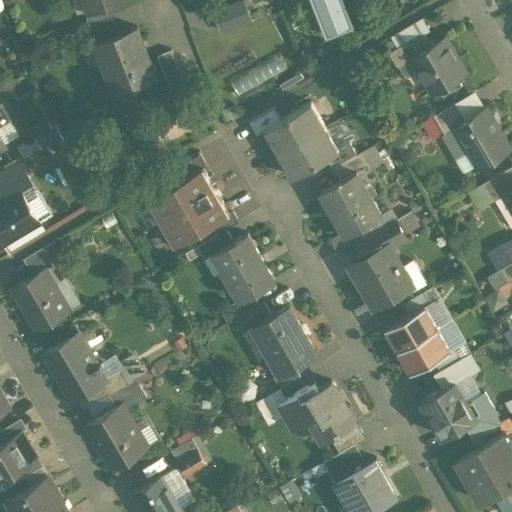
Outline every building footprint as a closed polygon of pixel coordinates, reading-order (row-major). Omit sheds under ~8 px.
[(86,0),(90,8),(112,0),(86,0)] [(354,22),(344,0),(312,0),(326,33),(354,22)] [(111,14),(91,21),(97,39),(117,32),(111,14)] [(97,39),(96,40),(115,89),(155,74),(136,25),(117,32),(97,39)] [(419,32),(388,50),(397,64),(411,56),(410,55),(427,45),(419,32)] [(427,45),(410,55),(411,56),(432,91),(466,71),(445,35),(427,45)] [(172,49),(158,53),(168,81),(181,76),(172,49)] [(281,49),(231,75),(240,92),(290,66),(281,49)] [(280,118),(265,127),(278,151),(325,124),(311,100),(280,118)] [(455,100),(433,113),(444,131),(454,126),(453,124),(465,117),(455,100)] [(510,145),(487,105),(465,117),(453,124),(454,126),(477,164),(510,145)] [(274,106),(249,120),(256,132),(265,127),(280,118),(274,106)] [(0,146),(5,144),(4,141),(18,133),(5,112),(0,115),(0,146)] [(325,124),(278,151),(291,173),(325,154),(338,146),(325,124)] [(56,126),(38,137),(43,146),(61,136),(56,126)] [(338,146),(325,154),(332,166),(357,152),(349,139),(338,146)] [(200,152),(179,165),(184,175),(202,164),(203,165),(207,163),(199,150),(198,150),(200,152)] [(357,152),(332,166),(339,178),(357,168),(357,169),(367,163),(360,151),(357,152)] [(511,163),(482,181),(492,199),(503,192),(502,191),(511,185),(511,163)] [(184,175),(147,196),(174,243),(211,222),(229,211),(203,165),(202,164),(184,175)] [(339,178),(320,189),(343,229),(345,233),(357,226),(381,212),(357,169),(357,168),(339,178)] [(511,185),(502,191),(503,192),(511,207),(511,185)] [(38,219),(18,187),(0,198),(0,233),(4,240),(38,219)] [(229,211),(211,222),(217,232),(226,227),(239,219),(233,208),(229,211)] [(363,236),(362,236),(371,250),(388,241),(389,242),(405,232),(396,217),(363,236)] [(345,233),(343,229),(329,237),(337,250),(362,236),(363,236),(357,226),(345,233)] [(217,232),(197,244),(204,257),(213,252),(212,251),(233,239),(226,227),(217,232)] [(233,239),(212,251),(213,252),(239,297),(252,291),(274,278),(247,231),(233,239)] [(60,235),(23,257),(31,271),(69,249),(60,235)] [(371,250),(350,262),(374,303),(405,286),(409,283),(402,270),(404,268),(402,265),(389,242),(388,241),(371,250)] [(426,281),(413,258),(402,265),(404,268),(402,270),(409,283),(405,286),(408,291),(426,281)] [(511,259),(501,266),(509,280),(511,278),(511,259)] [(71,310),(46,269),(14,289),(39,329),(71,310)] [(432,283),(423,289),(430,300),(439,295),(432,283)] [(423,289),(401,302),(407,312),(425,302),(425,303),(430,300),(423,289)] [(239,297),(220,308),(227,321),(236,316),(258,303),(252,291),(239,297)] [(258,303),(236,316),(244,330),(253,326),(252,324),(271,313),(264,300),(258,303)] [(407,312),(384,325),(390,335),(396,337),(401,346),(437,324),(425,303),(425,302),(407,312)] [(271,313),(252,324),(253,326),(279,371),(294,363),(316,350),(289,303),(271,313)] [(437,324),(401,346),(405,354),(404,360),(410,370),(433,357),(450,347),(450,346),(437,324)] [(79,331),(44,351),(71,397),(81,391),(106,376),(106,375),(98,362),(79,331)] [(471,349),(464,338),(454,344),(461,355),(468,351),(471,349)] [(450,347),(433,357),(439,368),(459,356),(461,355),(454,344),(450,346),(450,347)] [(478,368),(468,351),(461,355),(459,356),(469,373),(478,368)] [(113,353),(98,362),(106,375),(121,366),(113,353)] [(439,368),(433,371),(442,386),(455,379),(456,380),(469,373),(459,356),(439,368)] [(294,363),(279,371),(273,375),(279,385),(300,373),(294,363)] [(121,366),(106,375),(106,376),(81,391),(89,404),(108,393),(129,380),(121,366)] [(456,380),(455,379),(442,386),(421,398),(442,434),(464,421),(475,415),(466,399),(479,391),(469,373),(456,380)] [(129,380),(108,393),(115,405),(122,401),(126,407),(146,395),(135,376),(129,380)] [(318,386),(298,398),(308,415),(322,439),(355,419),(345,403),(331,380),(332,380),(332,379),(318,386)] [(286,397),(279,401),(279,402),(292,425),(308,415),(298,398),(318,386),(315,380),(286,397)] [(280,386),(264,395),(271,406),(279,402),(279,401),(286,397),(280,386)] [(0,410),(9,405),(0,389),(0,410)] [(495,409),(484,389),(479,391),(466,399),(475,415),(476,415),(464,421),(472,436),(499,421),(493,410),(495,409)] [(264,395),(256,399),(263,411),(271,406),(264,395)] [(115,405),(86,422),(111,465),(147,444),(126,407),(122,401),(115,405)] [(357,423),(341,432),(347,444),(364,434),(357,423)] [(22,429),(0,442),(0,475),(17,465),(37,453),(22,429)] [(341,432),(332,437),(339,449),(347,444),(341,432)] [(511,447),(503,432),(456,459),(479,499),(511,479),(511,447)] [(192,436),(171,448),(177,459),(198,447),(192,436)] [(198,447),(177,459),(185,472),(206,460),(198,447)] [(37,453),(17,465),(24,475),(43,463),(37,453)] [(375,455),(334,479),(352,511),(353,511),(394,489),(375,455)] [(168,511),(181,505),(162,472),(132,490),(145,511),(168,511)] [(49,474),(6,500),(13,511),(40,511),(46,509),(64,498),(49,474)] [(64,498),(46,509),(47,511),(64,511),(70,508),(64,498)] [(243,511),(237,502),(220,511),(243,511)]
